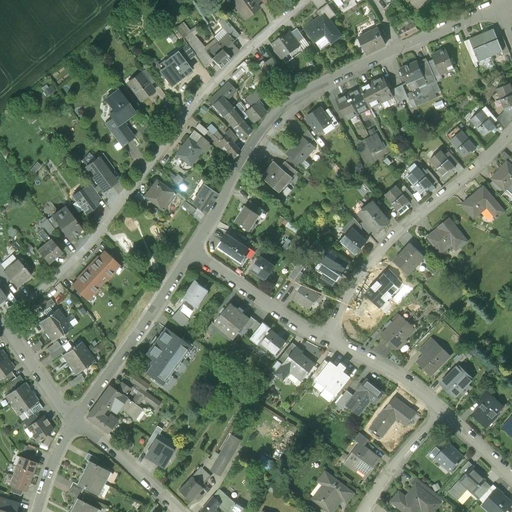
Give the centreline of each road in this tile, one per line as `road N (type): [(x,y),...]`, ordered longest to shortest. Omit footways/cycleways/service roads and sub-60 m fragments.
road 1 (residential): [(306,0),(207,88),(89,245),(1,323)]
road 2 (residential): [(403,49),(278,116),(193,249)]
road 3 (residential): [(511,136),(387,242),(323,338)]
road 4 (residential): [(193,249),(74,419)]
road 5 (residential): [(193,249),(323,338)]
road 6 (residential): [(178,511),(74,419)]
road 7 (residential): [(323,338),(375,361),(440,409)]
road 8 (residential): [(362,511),(440,409)]
road 9 (residential): [(74,419),(1,323)]
